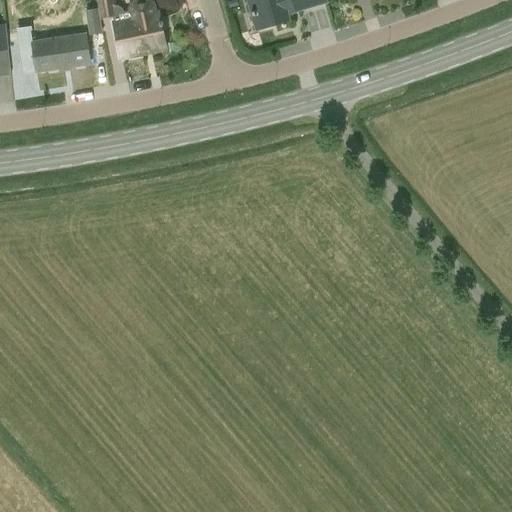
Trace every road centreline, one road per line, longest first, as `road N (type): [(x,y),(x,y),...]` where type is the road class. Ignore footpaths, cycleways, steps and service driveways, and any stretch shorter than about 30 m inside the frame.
road 1 (secondary): [(0,165),(318,100),(511,31)]
road 2 (residential): [(231,82),(385,39),(481,0)]
road 3 (residential): [(231,82),(0,124)]
